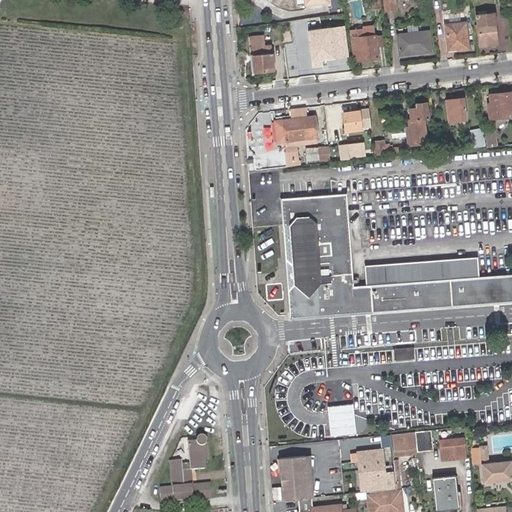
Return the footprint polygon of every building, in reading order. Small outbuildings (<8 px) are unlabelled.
[(383,0),(385,10),(395,8),(394,0),(383,0)] [(491,37),(496,37),(493,12),(477,14),(477,24),(474,24),(475,30),(479,30),(480,45),(492,44),(491,37)] [(455,44),(456,48),(467,47),(464,22),(445,25),(447,45),(455,44)] [(344,28),(337,29),(340,47),(346,47),(344,28)] [(348,62),(347,47),(346,47),(340,47),(337,29),(321,30),(324,57),(340,56),(341,62),(348,62)] [(353,38),(360,37),(360,29),(352,30),(353,38)] [(398,54),(430,50),(428,30),(396,34),(398,54)] [(250,37),(251,47),(252,73),(274,72),(273,54),(272,46),(265,46),(264,36),(250,37)] [(376,45),(375,36),(360,37),(353,38),(352,38),(354,57),(355,61),(378,58),(376,45)] [(386,44),(385,36),(375,36),(376,45),(386,44)] [(511,92),(490,95),(492,105),(488,105),(490,119),(509,117),(508,114),(511,113),(511,92)] [(457,104),(447,104),(449,122),(466,119),(464,99),(456,100),(457,104)] [(410,128),(412,145),(414,145),(414,149),(424,148),(424,144),(426,144),(423,120),(427,119),(426,103),(416,104),(417,108),(409,109),(411,121),(409,121),(410,128)] [(358,111),(342,113),(345,132),(361,130),(358,111)] [(314,116),(274,120),(276,142),(295,140),(315,137),(317,137),(314,116)] [(484,132),(483,128),(471,129),(473,148),(485,146),(484,132)] [(484,132),(485,146),(495,146),(493,131),(484,132)] [(388,145),(383,145),(382,141),(374,142),(375,156),(399,153),(398,147),(389,147),(388,145)] [(357,146),(347,147),(346,146),(339,146),(341,159),(348,158),(348,157),(358,156),(357,146)] [(328,147),(318,148),(320,160),(330,159),(328,147)] [(318,148),(308,148),(308,160),(320,160),(318,148)] [(349,292),(353,286),(353,284),(347,199),(339,192),(287,197),(281,204),(285,258),(302,270),(302,276),(303,291),(308,296),(349,292)] [(364,265),(366,285),(478,276),(477,256),(364,265)] [(303,291),(302,276),(287,290),(289,316),(511,299),(511,273),(478,276),(366,285),(353,286),(349,292),(308,296),(303,291)] [(395,351),(396,362),(412,361),(412,351),(395,351)] [(440,416),(425,417),(426,424),(441,422),(440,416)] [(347,417),(332,419),(333,431),(348,429),(347,417)] [(412,432),(392,434),(395,456),(414,454),(412,432)] [(210,483),(196,484),(191,484),(190,469),(195,468),(204,467),(203,458),(201,445),(202,445),(204,444),(205,443),(207,442),(206,439),(206,437),(205,435),(203,434),(200,434),(198,434),(196,436),(194,438),(194,440),(187,441),(189,463),(182,463),(181,458),(170,459),(172,486),(159,486),(160,500),(211,497),(210,483)] [(390,435),(371,437),(372,446),(391,445),(390,435)] [(463,439),(439,440),(440,460),(465,458),(463,439)] [(423,442),(424,453),(432,452),(431,441),(423,442)] [(486,446),(479,447),(479,454),(487,453),(486,446)] [(373,479),(371,450),(359,451),(359,453),(356,453),(356,454),(357,461),(359,490),(373,489),(393,488),(393,487),(393,486),(393,477),(392,477),(384,478),(383,474),(381,451),(376,451),(378,479),(373,479)] [(487,453),(479,454),(480,464),(488,464),(487,453)] [(307,455),(302,456),(306,498),(311,497),(307,455)] [(302,456),(277,458),(282,500),(297,499),(306,498),(302,456)] [(488,464),(480,464),(482,484),(494,482),(493,480),(500,479),(501,482),(511,480),(511,479),(510,461),(488,464)] [(434,505),(459,503),(459,502),(456,475),(432,478),(434,502),(434,505)] [(392,490),(369,493),(371,511),(401,511),(401,504),(401,496),(400,490),(397,490),(392,490)] [(306,498),(297,499),(298,509),(298,511),(349,511),(345,509),(341,509),(340,504),(312,506),(311,497),(306,498)]
